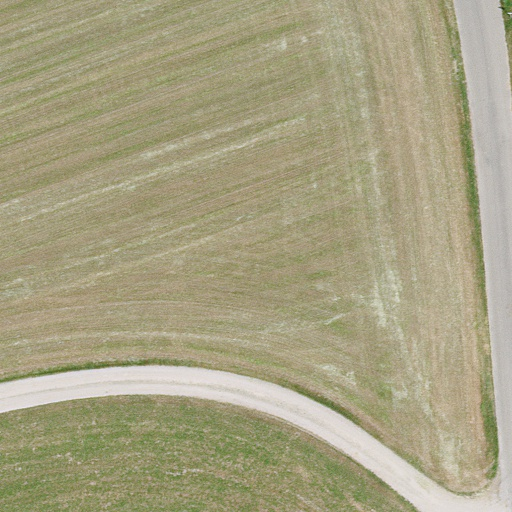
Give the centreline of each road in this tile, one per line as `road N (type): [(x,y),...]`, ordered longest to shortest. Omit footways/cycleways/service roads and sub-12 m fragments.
road 1 (track): [(456,511),(299,409),(229,386),(93,380),(0,397)]
road 2 (unclassified): [(511,325),(470,0)]
